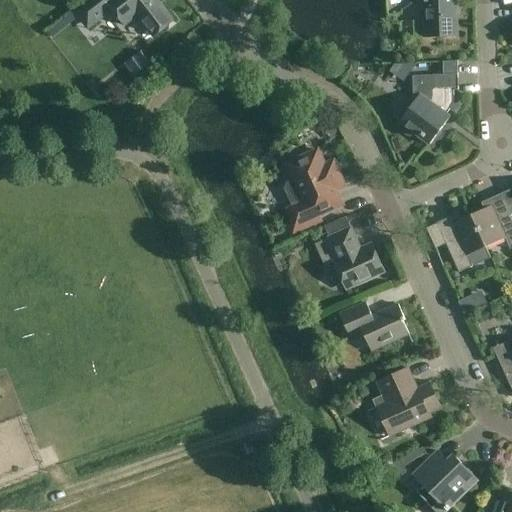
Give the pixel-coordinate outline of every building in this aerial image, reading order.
[(87,0),(82,4),(73,11),(87,30),(113,10),(125,26),(137,17),(153,37),(158,34),(163,34),(168,30),(169,25),(174,21),(157,0),(87,0)] [(424,2),(426,38),(456,36),(454,0),(412,0),(413,3),(424,2)] [(441,130),(445,125),(441,122),(454,104),(454,91),(458,91),(458,75),(419,76),(420,95),(400,123),(405,127),(404,130),(404,133),(406,136),(409,137),(412,136),(415,134),(430,145),(434,140),(437,141),(440,141),(443,139),(444,136),(443,132),(441,130)] [(324,223),(321,215),(337,208),(330,193),(341,188),(338,182),(342,180),(334,162),(325,166),(318,151),(286,165),(293,180),(287,183),(284,189),(291,206),(285,208),(290,221),(285,223),(291,237),(324,223)] [(511,189),(501,195),(511,219),(511,189)] [(484,210),(472,216),(486,248),(505,239),(510,250),(511,249),(511,219),(501,195),(481,203),(484,210)] [(486,248),(472,216),(459,221),(456,215),(437,224),(459,273),(472,267),(467,256),(486,248)] [(330,223),(335,235),(316,244),(324,266),(334,262),(347,289),(384,272),(372,245),(359,251),(356,245),(358,245),(345,216),(330,223)] [(409,335),(403,322),(406,321),(398,305),(372,317),(366,303),(340,315),(350,338),(363,333),(372,352),(409,335)] [(511,353),(511,354),(507,343),(493,349),(511,390),(511,353)] [(409,369),(405,370),(377,383),(383,395),(373,399),(390,437),(431,418),(429,413),(441,408),(430,384),(418,389),(409,369)] [(426,453),(422,447),(388,466),(395,477),(406,471),(403,466),(426,453)] [(478,481),(454,456),(448,461),(439,452),(414,476),(423,486),(416,492),(435,511),(445,511),(447,510),(448,511),(451,509),(450,508),(478,481)] [(511,511),(511,492),(501,488),(491,511),(511,511)]
